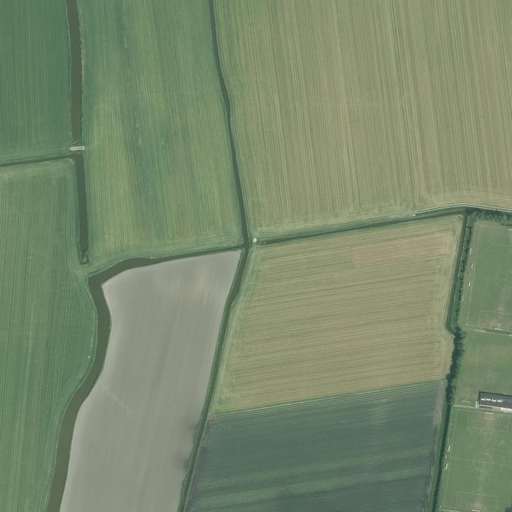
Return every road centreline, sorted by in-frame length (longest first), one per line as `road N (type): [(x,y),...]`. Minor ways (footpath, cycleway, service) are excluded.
road 1 (track): [(210,511),(196,491),(255,237),(462,204),(511,211)]
road 2 (track): [(96,263),(78,276),(89,353),(59,405),(37,511)]
